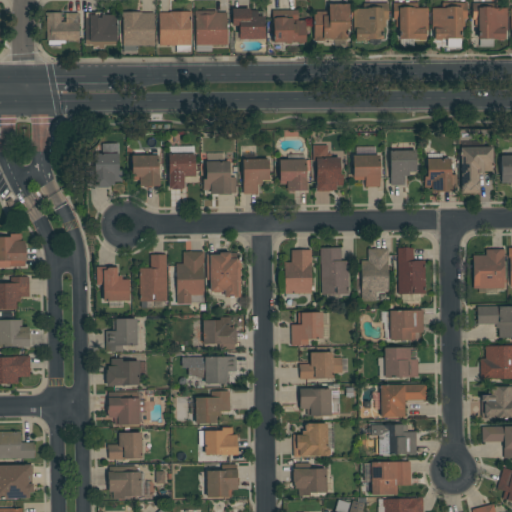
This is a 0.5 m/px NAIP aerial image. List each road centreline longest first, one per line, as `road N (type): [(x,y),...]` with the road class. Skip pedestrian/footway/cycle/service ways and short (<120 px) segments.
road 1 (primary): [(20,108),(511,101)]
road 2 (primary): [(511,71),(112,72)]
road 3 (residential): [(511,219),(139,228)]
road 4 (residential): [(86,511),(83,331),(73,241),(53,190)]
road 5 (residential): [(33,204),(52,234),(57,269),(56,511)]
road 6 (residential): [(260,224),(264,511)]
road 7 (residential): [(449,221),(452,459)]
